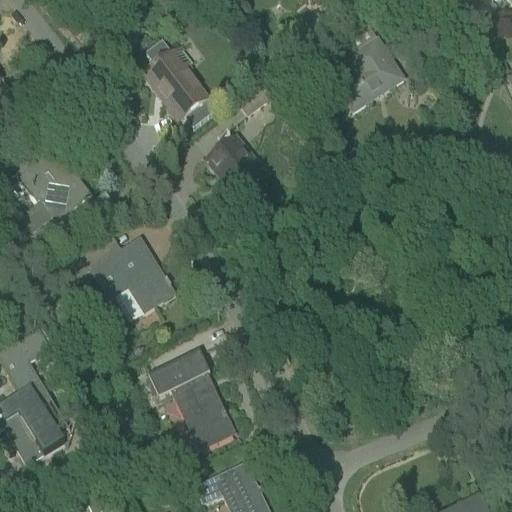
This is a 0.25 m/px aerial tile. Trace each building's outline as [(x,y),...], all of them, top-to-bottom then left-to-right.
[(500,0),(503,0),(511,10),(511,0),(479,0),(481,1),(496,3),(500,0)] [(336,6),(325,11),(332,25),(343,19),(336,6)] [(336,92),(353,118),(403,86),(377,45),(369,31),(346,46),(355,60),(347,65),(351,71),(341,77),(346,85),(336,92)] [(155,73),(142,83),(143,85),(147,82),(166,107),(163,110),(178,129),(195,116),(210,105),(189,78),(193,75),(190,71),(192,69),(183,56),(185,54),(183,51),(172,59),(162,47),(161,48),(145,60),(155,73)] [(270,64),(259,72),(267,84),(278,76),(270,64)] [(238,110),(248,123),(270,107),(281,121),(299,107),(278,80),(238,110)] [(207,167),(238,205),(266,183),(235,145),(223,154),(207,167)] [(74,217),(88,236),(115,215),(105,202),(96,209),(53,153),(44,160),(37,152),(40,149),(40,148),(0,178),(0,184),(6,192),(16,184),(54,233),(74,217)] [(123,256),(90,278),(109,308),(130,295),(146,319),(158,312),(175,301),(159,275),(151,280),(146,271),(153,266),(140,245),(123,256)] [(0,412),(0,434),(1,433),(5,431),(19,454),(15,456),(21,465),(38,455),(70,436),(30,370),(54,355),(42,335),(0,359),(0,367),(8,381),(20,400),(0,412)] [(172,400),(200,457),(233,440),(205,382),(210,380),(200,358),(148,383),(159,407),(172,400)] [(204,511),(225,503),(229,511),(266,511),(246,469),(193,494),(201,511),(204,511)] [(114,489),(85,505),(88,511),(108,511),(122,504),(114,490),(114,489)]
